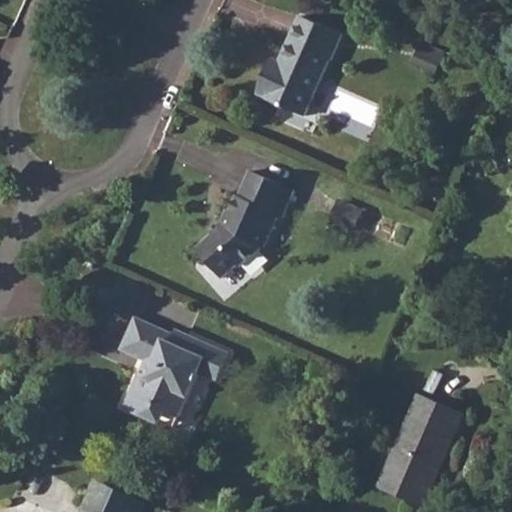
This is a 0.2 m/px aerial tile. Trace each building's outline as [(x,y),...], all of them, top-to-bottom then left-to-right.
[(278,68),(271,65),(260,89),(280,98),(279,101),(309,115),(335,56),(337,57),(348,32),(303,12),(283,58),(278,68)] [(218,230),(211,237),(195,251),(221,280),(237,265),(240,268),(256,252),(260,245),(262,246),(277,214),(284,217),(297,191),(252,171),(240,197),(237,195),(229,212),(225,210),(219,224),(216,227),(218,230)] [(143,375),(128,408),(154,420),(160,406),(183,417),(202,373),(219,381),(231,355),(180,333),(178,337),(138,319),(123,354),(147,365),(154,368),(148,378),(143,375)] [(463,414),(422,395),(380,488),(422,507),(463,414)] [(143,511),(146,505),(102,486),(90,511),(143,511)]
